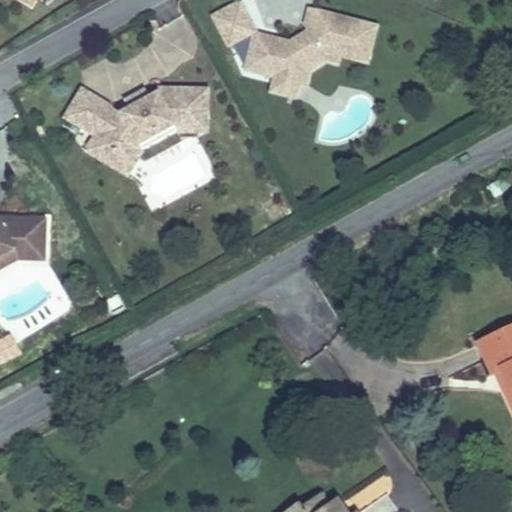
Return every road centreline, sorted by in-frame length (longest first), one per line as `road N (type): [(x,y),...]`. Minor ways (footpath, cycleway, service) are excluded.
road 1 (unclassified): [(0,421),(511,144)]
road 2 (residential): [(138,0),(0,78)]
